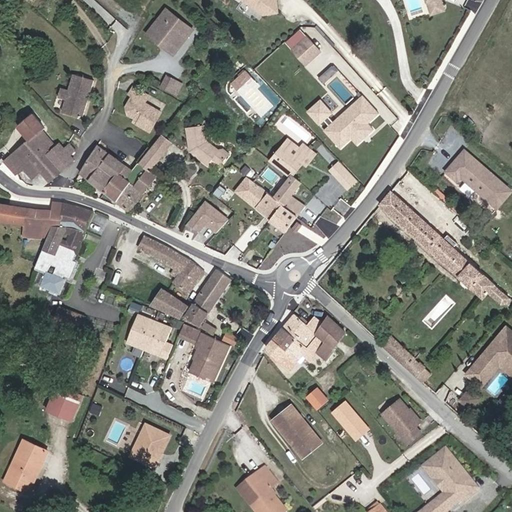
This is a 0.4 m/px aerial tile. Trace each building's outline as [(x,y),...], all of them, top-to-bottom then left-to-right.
[(244,0),(265,15),(278,12),(276,0),(244,0)] [(427,0),(432,14),(444,10),(441,0),(427,0)] [(188,36),(180,30),(185,24),(167,9),(148,34),(156,40),(158,38),(166,45),(164,47),(174,54),(188,36)] [(188,36),(193,30),(185,24),(180,30),(188,36)] [(300,29),(286,42),(306,65),(320,52),(300,29)] [(166,45),(158,38),(156,40),(164,47),(166,45)] [(334,64),(321,78),(326,83),(339,69),(334,64)] [(252,77),(246,71),(241,76),(247,82),(252,77)] [(82,118),(87,103),(84,102),(85,98),(88,99),(94,80),(73,74),(69,90),(61,88),(59,97),(66,99),(62,112),(82,118)] [(168,92),(175,79),(168,75),(160,88),(168,92)] [(247,82),(241,76),(233,83),(239,90),(247,82)] [(257,83),(252,77),(247,82),(252,88),(257,83)] [(176,96),(183,83),(175,79),(168,92),(176,96)] [(150,132),(161,113),(144,103),(148,96),(127,84),(123,91),(129,94),(125,102),(128,115),(134,118),(139,121),(137,124),(150,132)] [(358,144),(373,130),(368,123),(379,114),(363,96),(325,130),(341,148),(352,138),(358,144)] [(334,114),(322,100),(309,112),(321,126),(334,114)] [(347,110),(343,106),(334,114),(338,118),(347,110)] [(61,171),(47,154),(55,147),(42,130),(45,128),(33,113),(17,126),(29,140),(5,160),(16,173),(23,167),(33,177),(41,170),(50,181),(61,171)] [(219,149),(208,141),(205,125),(187,127),(190,152),(197,157),(199,154),(210,163),(213,159),(221,165),(230,154),(223,149),(219,149)] [(166,150),(171,143),(162,136),(156,142),(166,150)] [(295,156),(300,149),(288,139),(282,146),(295,156)] [(154,164),(166,150),(156,142),(144,157),(153,163),(154,164)] [(65,149),(59,143),(55,147),(47,154),(61,171),(74,160),(70,155),(65,149)] [(65,149),(70,155),(75,150),(70,144),(65,149)] [(282,146),(271,160),(291,176),(292,175),(293,176),(303,163),(305,160),(309,163),(316,154),(304,144),(300,149),(295,156),(282,146)] [(132,171),(97,145),(80,173),(105,192),(117,176),(125,179),(132,171)] [(511,191),(511,190),(465,150),(446,172),(458,182),(462,177),(497,208),(511,191)] [(210,163),(199,154),(197,157),(208,165),(210,163)] [(147,170),(153,163),(144,157),(139,163),(147,170)] [(331,171),(338,178),(347,169),(341,162),(331,171)] [(105,192),(117,202),(130,183),(134,186),(147,171),(138,164),(132,171),(125,179),(117,176),(105,192)] [(347,169),(338,178),(348,189),(358,180),(347,169)] [(130,183),(117,202),(129,211),(156,176),(147,170),(147,171),(134,186),(130,183)] [(291,176),(274,198),(283,205),(282,206),(297,217),(306,205),(292,195),(302,183),(293,176),(292,175),(291,176)] [(282,206),(283,205),(274,198),(249,178),(238,191),(273,218),(282,206)] [(218,187),(213,193),(220,198),(224,191),(218,187)] [(511,299),(454,247),(458,243),(448,234),(444,239),(392,191),(380,205),(483,299),(489,292),(502,304),(506,303),(510,306),(511,304),(511,299)] [(217,233),(229,219),(206,201),(187,225),(200,231),(206,224),(217,233)] [(61,227),(64,202),(53,202),(52,210),(36,209),(0,203),(0,221),(11,223),(25,225),(24,237),(42,238),(42,237),(48,237),(53,226),(61,227)] [(56,254),(67,228),(73,228),(85,232),(94,211),(64,202),(61,227),(53,226),(48,237),(43,249),(56,254)] [(297,217),(282,206),(273,218),(270,221),(285,232),(297,217)] [(297,233),(302,225),(298,222),(292,229),(297,233)] [(56,254),(43,249),(37,268),(50,273),(45,286),(63,292),(67,280),(65,279),(66,277),(72,279),(78,263),(73,261),(85,232),(73,228),(67,228),(56,254)] [(205,271),(191,260),(189,263),(182,258),(183,255),(169,247),(146,235),(140,249),(175,268),(181,272),(177,277),(174,281),(188,293),(205,271)] [(177,277),(181,272),(175,268),(171,274),(177,277)] [(204,321),(232,279),(217,269),(194,303),(186,316),(196,323),(200,318),(204,321)] [(188,306),(163,289),(153,305),(181,317),(188,306)] [(80,330),(85,317),(60,307),(55,320),(80,330)] [(173,327),(139,314),(127,343),(168,359),(173,345),(166,342),(173,327)] [(325,341),(336,324),(328,317),(323,324),(317,333),(308,326),(294,314),(273,340),(285,351),(297,337),(308,345),(317,334),(325,341)] [(317,333),(323,324),(315,317),(308,326),(317,333)] [(204,321),(200,318),(196,323),(213,334),(217,329),(204,321)] [(195,343),(200,331),(185,324),(180,336),(195,343)] [(326,360),(335,349),(334,349),(345,332),(336,324),(325,341),(317,334),(308,345),(297,337),(285,351),(273,340),(267,348),(276,358),(290,371),(304,355),(311,361),(318,352),(326,360)] [(511,371),(511,329),(507,325),(467,373),(477,381),(480,378),(484,381),(504,356),(511,363),(511,367),(510,370),(511,371)] [(235,345),(239,336),(226,330),(222,339),(235,345)] [(214,383),(231,345),(203,332),(196,348),(198,349),(193,359),(196,360),(190,372),(214,383)] [(413,355),(391,335),(382,345),(400,361),(424,382),(431,374),(413,355)] [(480,378),(477,381),(483,387),(500,367),(511,376),(511,371),(510,370),(511,367),(511,363),(504,356),(484,381),(480,378)] [(73,421),(83,395),(58,385),(47,410),(73,421)] [(328,400),(318,388),(308,397),(318,408),(328,400)] [(471,390),(461,400),(472,410),(481,399),(471,390)] [(497,406),(503,410),(511,399),(511,398),(507,394),(497,406)] [(348,399),(333,412),(357,440),(372,427),(348,399)] [(416,426),(420,422),(410,410),(401,399),(383,414),(408,444),(421,432),(416,426)] [(92,412),(101,416),(104,407),(95,403),(92,412)] [(323,443),(292,405),(273,420),(303,458),(323,443)] [(421,421),(411,409),(410,410),(420,422),(421,421)] [(171,436),(147,424),(132,456),(156,467),(160,458),(158,457),(160,453),(162,454),(171,436)] [(38,474),(42,467),(37,464),(44,449),(24,439),(5,481),(30,492),(34,483),(32,482),(36,473),(38,474)] [(42,467),(49,451),(44,449),(37,464),(42,467)] [(284,511),(287,510),(270,489),(278,483),(266,467),(257,474),(261,480),(243,495),(256,511),(284,511)] [(243,495),(261,480),(257,474),(238,489),(243,495)] [(366,511),(370,511),(380,504),(378,502),(366,511)]
